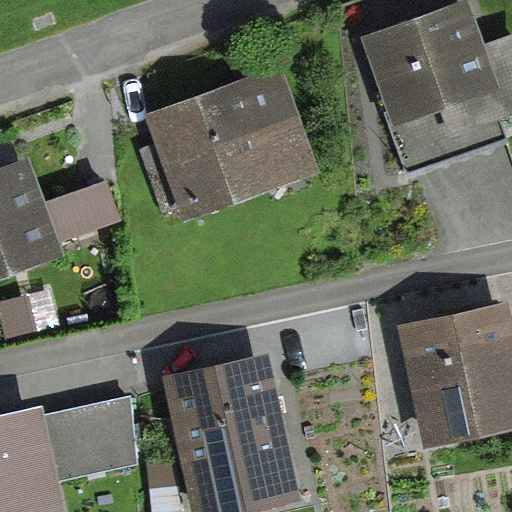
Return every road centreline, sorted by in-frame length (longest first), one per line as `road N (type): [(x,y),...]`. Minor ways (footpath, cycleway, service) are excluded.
road 1 (residential): [(511,262),(0,374)]
road 2 (residential): [(0,86),(234,0)]
